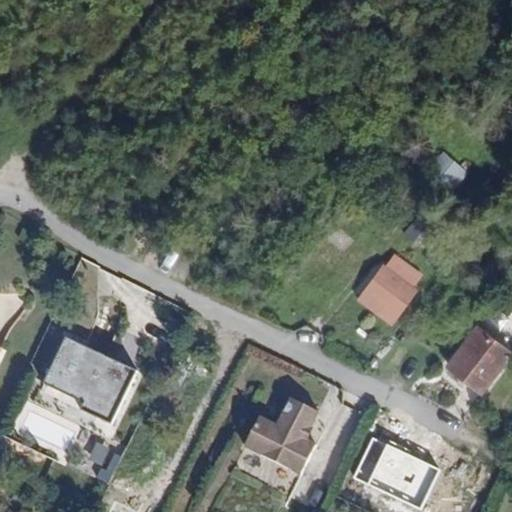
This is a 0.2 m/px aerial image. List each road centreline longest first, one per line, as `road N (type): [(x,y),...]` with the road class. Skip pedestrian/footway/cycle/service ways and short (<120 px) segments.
road 1 (residential): [(0,197),(511,451)]
road 2 (track): [(153,0),(0,173)]
